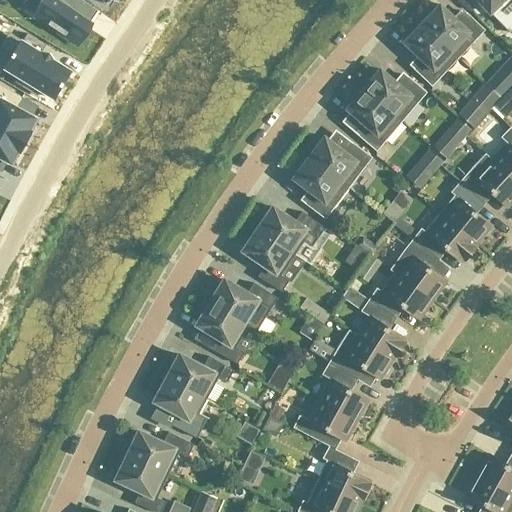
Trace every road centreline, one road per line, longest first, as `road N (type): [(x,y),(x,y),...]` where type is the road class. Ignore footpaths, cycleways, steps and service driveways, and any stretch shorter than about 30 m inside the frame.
road 1 (residential): [(63,511),(194,260),(297,114),(399,0)]
road 2 (residential): [(0,257),(64,135),(156,0)]
road 3 (residential): [(511,259),(390,432),(428,456)]
road 4 (residential): [(428,456),(442,465),(511,362)]
